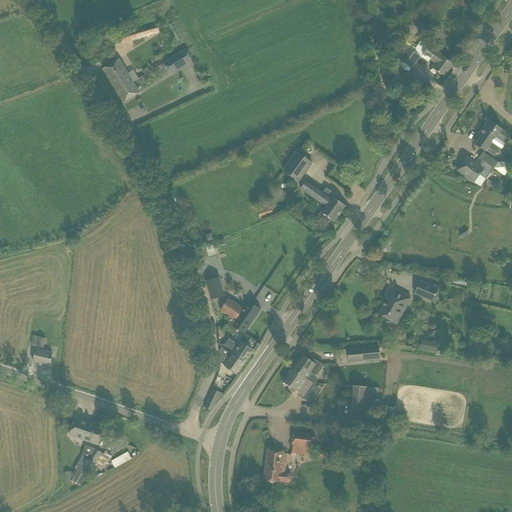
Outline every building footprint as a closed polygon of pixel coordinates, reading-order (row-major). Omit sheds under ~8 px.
[(129,30),(118,33),(122,42),(124,41),(132,39),(159,31),(158,26),(130,34),(129,30)] [(118,33),(106,39),(108,43),(110,47),(122,42),(118,33)] [(402,46),(395,56),(411,68),(411,69),(419,57),(402,46)] [(444,77),(453,64),(428,46),(422,54),(434,63),(431,68),(444,77)] [(185,49),(163,63),(170,75),(192,61),(185,49)] [(102,69),(112,86),(121,81),(124,85),(129,82),(130,84),(133,82),(119,59),(102,69)] [(139,92),(133,82),(130,84),(129,82),(124,85),(121,81),(112,86),(123,102),(139,92)] [(481,135),(475,144),(483,150),(484,151),(485,150),(494,157),(499,150),(501,149),(505,144),(504,142),(509,135),(500,129),(496,126),(488,121),(479,133),(481,135)] [(312,163),(296,151),(282,171),(298,183),(312,163)] [(483,152),(479,158),(493,169),(503,176),(507,169),(506,164),(503,162),(497,163),(483,152)] [(485,179),(493,169),(479,158),(475,164),(466,157),(457,170),(474,182),(479,175),(485,179)] [(300,188),(325,206),(317,216),(328,224),(328,223),(330,219),(334,222),(345,206),(332,197),(334,194),(328,190),(325,194),(306,180),(300,188)] [(270,204),(256,209),(260,220),(273,215),(270,204)] [(267,262),(256,278),(264,283),(275,268),(267,262)] [(219,277),(205,281),(211,300),(225,296),(219,277)] [(247,282),(242,291),(251,295),(256,286),(247,282)] [(433,301),(438,289),(419,282),(414,294),(433,301)] [(406,308),(403,306),(408,297),(389,287),(380,304),(383,305),(378,314),(387,319),(386,322),(396,327),(406,308)] [(227,323),(243,334),(255,318),(239,307),(244,299),(243,299),(233,292),(220,311),(231,318),(227,323)] [(43,349),(45,339),(34,336),(31,345),(43,349)] [(229,339),(225,345),(232,350),(230,352),(233,354),(244,362),(252,351),(245,346),(241,343),(239,346),(229,339)] [(439,351),(440,341),(423,340),(422,349),(439,351)] [(348,362),(367,360),(367,362),(381,361),(379,346),(347,349),(348,362)] [(33,362),(49,366),(52,353),(36,349),(33,362)] [(222,349),(220,352),(220,363),(237,374),(244,364),(243,364),(244,362),(233,354),(230,352),(229,353),(222,349)] [(311,382),(315,385),(316,384),(315,375),(317,375),(323,365),(313,359),(311,361),(302,355),(291,369),(310,383),(311,382)] [(315,386),(315,385),(311,382),(310,383),(291,369),(282,382),(304,397),(313,385),(315,386)] [(351,386),(349,411),(373,413),(375,388),(351,386)] [(205,408),(211,411),(220,393),(213,390),(205,408)] [(69,435),(98,445),(103,429),(90,424),(90,422),(76,417),(69,435)] [(294,432),(293,445),(312,448),(313,435),(294,432)] [(349,432),(348,439),(356,441),(357,433),(349,432)] [(278,482),(288,483),(291,481),(292,476),(289,473),(283,472),(286,452),(282,451),(282,450),(267,448),(263,480),(278,482)] [(75,476),(72,481),(80,486),(86,475),(89,477),(95,468),(100,471),(109,464),(106,461),(107,460),(109,461),(111,456),(105,452),(104,454),(94,449),(88,459),(82,456),(72,474),(75,476)] [(116,468),(133,458),(129,451),(112,460),(116,468)]
